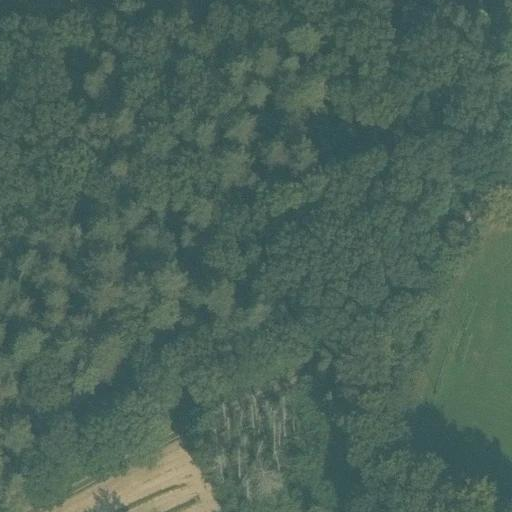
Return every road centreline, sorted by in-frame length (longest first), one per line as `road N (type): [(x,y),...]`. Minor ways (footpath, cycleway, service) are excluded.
road 1 (track): [(511,194),(470,218),(369,330),(314,373),(12,511)]
road 2 (track): [(511,145),(488,114),(438,93),(323,0)]
